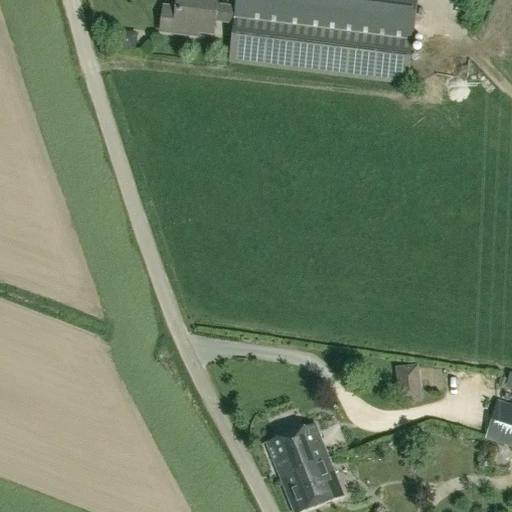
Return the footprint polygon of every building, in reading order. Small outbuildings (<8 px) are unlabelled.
[(213,36),(215,21),(217,7),(217,0),(178,0),(177,10),(164,8),(161,33),(198,38),(198,34),(213,36)] [(217,7),(215,21),(235,24),(234,32),(229,63),(229,65),(408,87),(408,84),(411,53),(417,0),(237,0),(237,10),(217,7)] [(141,35),(146,20),(137,17),(132,32),(141,35)] [(511,448),(511,446),(511,405),(497,400),(484,439),(511,448)] [(266,442),(281,481),(331,463),(316,424),(266,442)] [(331,463),(281,481),(293,511),(309,511),(345,499),(331,463)]
